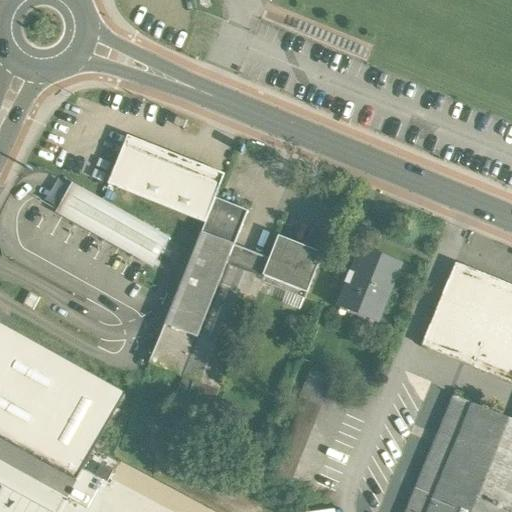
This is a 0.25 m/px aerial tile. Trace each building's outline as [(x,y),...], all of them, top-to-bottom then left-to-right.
[(224,176),(128,137),(108,185),(205,224),(224,176)] [(167,241),(71,187),(57,212),(154,266),(167,241)] [(246,214),(214,201),(201,235),(233,248),(246,214)] [(233,248),(201,235),(150,365),(217,392),(233,355),(195,340),(233,248)] [(322,256),(278,238),(269,262),(270,262),(264,278),(306,295),(322,256)] [(233,248),(195,340),(233,355),(264,278),(270,262),(269,262),(233,248)] [(400,265),(363,250),(353,275),(350,274),(345,285),(348,286),(339,310),(340,311),(342,307),(376,319),(374,324),(376,325),(400,265)] [(511,292),(458,270),(428,344),(511,379),(511,292)] [(30,293),(23,306),(33,311),(40,299),(30,293)] [(0,438),(75,480),(122,396),(0,328),(0,438)] [(310,370),(298,398),(321,408),(332,380),(310,370)] [(406,511),(511,511),(511,421),(454,397),(406,511)] [(321,408),(298,398),(268,473),(291,482),(321,408)]
